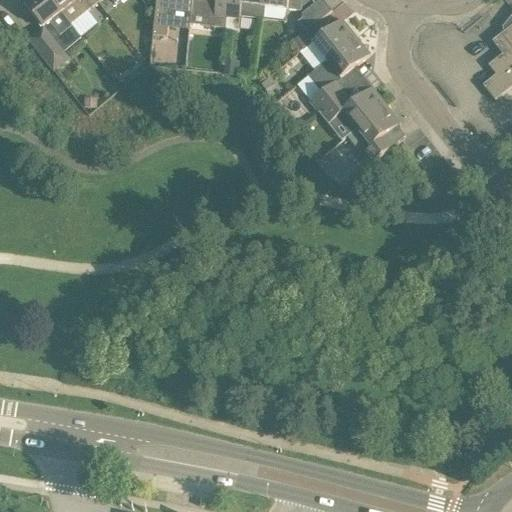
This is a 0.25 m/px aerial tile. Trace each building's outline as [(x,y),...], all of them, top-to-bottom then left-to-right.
[(49,0),(31,0),(24,6),(45,33),(31,45),(53,73),(69,59),(56,44),(72,30),(49,0)] [(74,28),(72,26),(88,12),(98,4),(94,0),(49,0),(72,30),(74,28)] [(156,0),(153,38),(167,39),(170,13),(191,16),(192,0),(156,0)] [(192,0),(191,16),(191,18),(190,27),(226,31),(227,20),(229,0),(192,0)] [(229,0),(227,20),(226,31),(238,32),(240,19),(263,22),(264,9),(265,0),(229,0)] [(265,0),(264,9),(301,13),(302,0),(265,0)] [(297,24),(305,34),(316,26),(332,13),(321,0),(301,17),(303,19),(297,24)] [(314,73),(356,40),(342,22),(324,36),(316,26),(305,34),(295,43),(303,53),(300,56),(314,73)] [(511,28),(493,44),(503,56),(489,68),(496,77),(483,87),(496,103),(511,89),(511,28)] [(360,82),(352,72),(370,58),(356,40),(314,73),(308,78),(322,95),(309,105),(318,116),(319,115),(345,95),(360,82)] [(225,63),(223,77),(237,78),(239,65),(225,63)] [(271,80),(262,86),(266,92),(275,85),(271,80)] [(347,139),(386,108),(372,90),(353,105),(345,95),(319,115),(342,143),(347,139)] [(96,111),(96,101),(85,101),(85,110),(96,111)] [(347,139),(369,168),(384,155),(390,151),(382,140),(400,126),(386,108),(347,139)] [(303,128),(295,134),(299,139),(302,137),(306,133),(303,128)]
